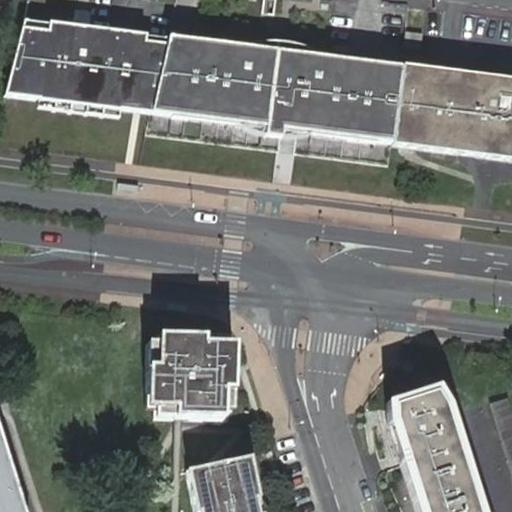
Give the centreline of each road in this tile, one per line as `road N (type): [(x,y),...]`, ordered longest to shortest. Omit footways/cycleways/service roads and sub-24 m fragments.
road 1 (secondary): [(0,230),(317,273)]
road 2 (secondary): [(266,230),(0,194)]
road 3 (secondary): [(511,256),(266,230)]
road 4 (unclassified): [(511,271),(380,255),(317,273)]
road 5 (residential): [(286,305),(287,368),(328,470)]
road 6 (residential): [(328,470),(331,310)]
